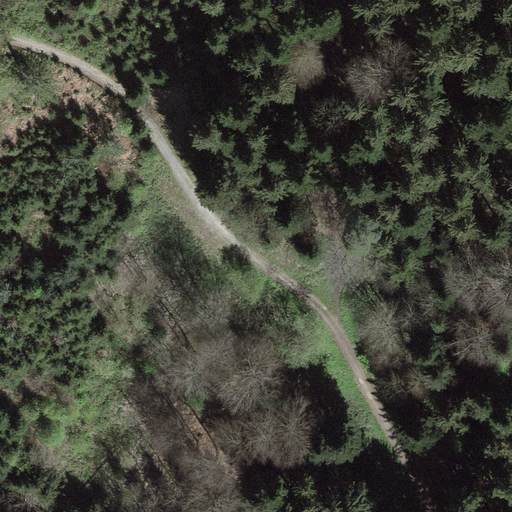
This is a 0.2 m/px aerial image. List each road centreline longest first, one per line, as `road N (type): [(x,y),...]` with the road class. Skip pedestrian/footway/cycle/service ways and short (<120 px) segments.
road 1 (track): [(130,102),(221,231),(315,307),(350,349),(424,511)]
road 2 (track): [(306,46),(321,151),(315,307)]
road 3 (track): [(0,35),(54,50),(130,102)]
